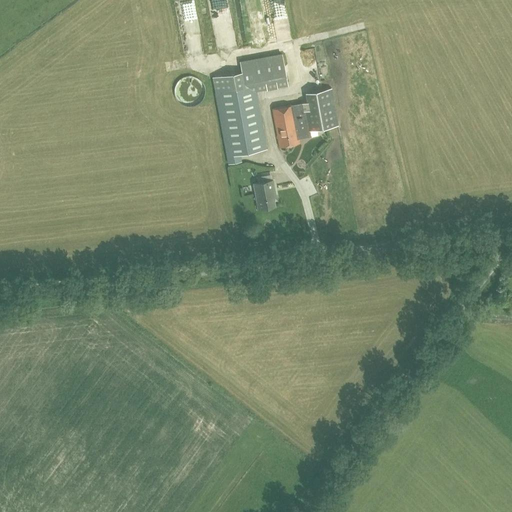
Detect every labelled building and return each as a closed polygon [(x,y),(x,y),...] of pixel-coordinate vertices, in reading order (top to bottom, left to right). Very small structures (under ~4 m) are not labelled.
[(250,5),(252,22),(269,20),(267,3),(250,5)] [(316,52),(306,55),(308,63),(318,61),(316,52)] [(216,93),(229,163),(242,161),(240,153),(267,148),(257,91),(288,85),(282,55),(241,63),(242,72),(213,77),(216,93)] [(184,105),(187,106),(189,106),(191,106),(193,106),(195,105),(197,105),(199,104),(201,102),(202,100),(204,97),(205,94),(205,92),(205,90),(204,86),(204,85),(203,84),(202,81),(200,80),(199,79),(197,78),(195,77),(192,76),(190,76),(188,76),(186,76),(184,77),(182,78),(180,79),(178,81),(177,82),(176,85),(175,87),(175,89),(174,91),(174,94),(175,96),(176,98),(177,100),(178,101),(180,103),(182,104),(184,105)] [(272,108),(279,146),(300,142),(299,138),(311,136),(310,130),(338,125),(331,87),(306,92),(309,109),(304,110),(302,103),(293,105),(272,108)] [(254,183),(259,208),(275,205),(274,198),(277,198),(274,179),(273,180),(254,183)]
